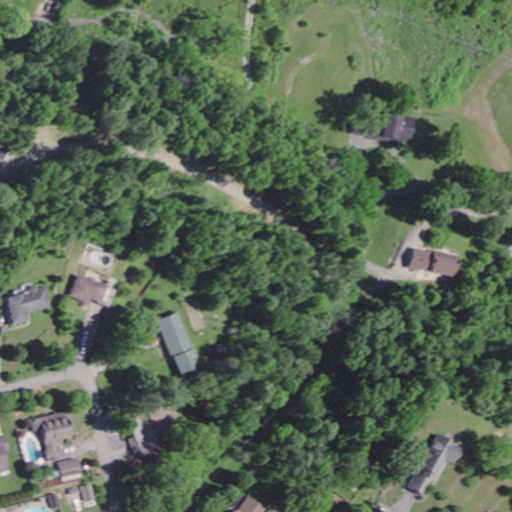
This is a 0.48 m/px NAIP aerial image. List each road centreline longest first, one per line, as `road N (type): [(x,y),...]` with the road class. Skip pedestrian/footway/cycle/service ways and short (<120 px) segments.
road 1 (residential): [(511,201),(362,178),(284,126),(0,6)]
road 2 (residential): [(182,511),(214,451),(290,370)]
road 3 (residential): [(76,376),(91,386),(116,511)]
